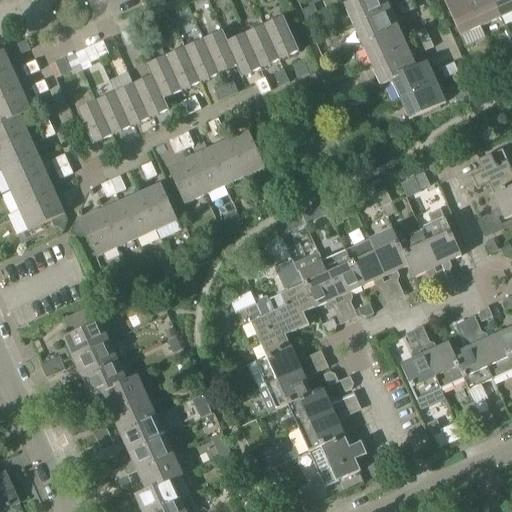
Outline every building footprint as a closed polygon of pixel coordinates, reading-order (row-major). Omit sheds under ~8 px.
[(359,0),(355,2),(354,1),(343,6),(353,27),(389,10),(384,0),(359,0)] [(460,38),(461,37),(466,49),(486,40),(481,28),(467,0),(446,0),(443,1),(460,38)] [(467,0),(481,28),(500,20),(491,0),(467,0)] [(511,14),(511,0),(491,0),(500,20),(511,14)] [(403,16),(416,11),(412,1),(399,7),(403,16)] [(389,10),(353,27),(362,47),(398,30),(389,10)] [(263,28),(279,62),(299,53),(283,19),(263,28)] [(245,36),(260,71),(279,62),(263,28),(245,36)] [(398,30),(362,47),(370,66),(407,50),(398,30)] [(416,45),(429,40),(425,30),(412,36),(416,45)] [(130,31),(121,35),(127,48),(136,43),(130,31)] [(226,44),(227,44),(222,33),(203,42),(218,77),(236,69),(237,68),(226,44)] [(237,68),(236,69),(241,79),(260,71),(245,36),(227,44),(226,44),(237,68)] [(429,40),(416,45),(420,55),(433,49),(429,40)] [(30,52),(25,42),(12,48),(17,58),(30,52)] [(218,77),(203,42),(184,50),(200,85),(218,77)] [(93,47),(99,60),(108,56),(103,43),(93,47)] [(99,60),(93,47),(84,52),(90,64),(99,60)] [(200,85),(184,50),(165,59),(181,93),(200,85)] [(407,50),(370,66),(380,87),(391,82),(391,81),(416,69),(416,68),(407,50)] [(0,77),(12,72),(4,53),(0,54),(0,77)] [(151,78),(152,78),(163,102),(164,101),(181,93),(165,59),(146,67),(151,78)] [(55,65),(60,78),(70,74),(64,61),(55,65)] [(480,73),(474,61),(465,65),(470,77),(480,73)] [(39,72),(35,63),(22,69),(26,78),(39,72)] [(299,80),(308,75),(303,63),(293,68),(299,80)] [(400,100),(436,84),(427,63),(416,68),(416,69),(391,81),(391,82),(400,100)] [(458,75),(454,66),(441,71),(445,81),(458,75)] [(0,100),(21,91),(12,72),(0,77),(0,100)] [(279,89),(289,84),(283,72),(274,77),(279,89)] [(133,86),(149,121),(169,112),(164,101),(163,102),(152,78),(151,78),(133,86)] [(255,85),(261,97),(270,93),(265,81),(255,85)] [(223,86),(228,98),(238,94),(232,82),(223,86)] [(49,93),(44,83),(31,89),(36,99),(49,93)] [(436,84),(400,100),(409,121),(445,105),(436,84)] [(115,95),(130,130),(149,121),(133,86),(115,95)] [(228,98),(223,86),(213,91),(219,103),(228,98)] [(352,97),(348,87),(337,92),(342,101),(352,97)] [(31,113),(21,91),(0,100),(0,124),(19,116),(20,118),(31,113)] [(454,98),(458,108),(470,102),(466,93),(454,98)] [(130,130),(115,95),(96,103),(112,138),(130,130)] [(186,103),(191,115),(201,111),(195,98),(186,103)] [(112,138),(96,103),(76,112),(92,147),(112,138)] [(191,115),(186,103),(176,107),(182,119),(191,115)] [(229,117),(235,129),(244,124),(239,112),(229,117)] [(0,124),(0,149),(28,136),(20,118),(19,116),(0,124)] [(37,132),(50,126),(46,117),(33,123),(37,132)] [(370,131),(365,121),(353,126),(358,137),(370,131)] [(218,122),(208,126),(214,138),(223,134),(218,122)] [(50,126),(37,132),(41,141),(54,136),(50,126)] [(228,143),(244,179),(265,170),(248,133),(228,143)] [(179,139),(184,151),(193,147),(188,135),(179,139)] [(37,156),(28,136),(0,149),(0,170),(1,173),(37,156)] [(184,151),(179,139),(169,144),(174,156),(184,151)] [(208,152),(224,188),(244,179),(228,143),(208,152)] [(188,160),(205,197),(224,188),(208,152),(188,160)] [(511,190),(511,174),(502,152),(478,163),(483,174),(472,179),(478,192),(489,186),(494,197),(492,197),(493,199),(511,190)] [(37,156),(1,173),(10,193),(46,176),(37,156)] [(68,166),(64,157),(51,163),(56,172),(68,166)] [(205,197),(188,160),(167,170),(184,206),(205,197)] [(151,165),(141,169),(147,181),(156,177),(151,165)] [(60,181),(73,176),(68,166),(56,172),(60,181)] [(423,175),(414,179),(419,192),(429,188),(423,175)] [(46,176),(10,193),(19,213),(56,196),(46,176)] [(110,183),(116,195),(125,191),(119,179),(110,183)] [(116,195),(110,183),(101,188),(106,200),(116,195)] [(372,184),(362,189),(368,202),(377,198),(377,196),(376,196),(372,184)] [(139,195),(156,232),(177,223),(160,186),(139,195)] [(511,190),(493,199),(504,222),(511,218),(511,190)] [(377,198),(382,209),(392,205),(386,192),(385,192),(377,196),(377,198)] [(120,204),(137,241),(156,232),(139,195),(120,204)] [(56,196),(19,213),(28,233),(50,223),(52,228),(63,232),(67,222),(56,196)] [(333,202),(324,206),(330,219),(339,215),(333,202)] [(100,213),(117,250),(137,241),(120,204),(100,213)] [(302,217),(305,225),(314,221),(311,212),(311,213),(306,215),(302,217)] [(422,234),(438,268),(461,258),(440,212),(428,218),(431,225),(421,230),(422,234)] [(74,225),(71,235),(81,239),(86,236),(96,259),(117,250),(100,213),(74,225)] [(228,232),(225,225),(218,228),(221,235),(222,234),(228,232)] [(422,234),(399,244),(411,267),(409,267),(415,279),(438,268),(422,234),(421,230),(422,234)] [(393,233),(370,243),(386,278),(409,267),(411,267),(399,244),(393,233)] [(266,246),(268,252),(271,250),(273,255),(275,254),(276,257),(278,256),(279,259),(284,257),(285,259),(290,257),(282,239),(281,239),(266,245),(266,246)] [(493,242),(487,244),(486,250),(489,257),(498,253),(493,242)] [(386,278),(370,243),(345,254),(361,289),(386,278)] [(503,259),(509,261),(511,259),(511,249),(511,247),(500,252),(503,259)] [(319,254),(294,265),(304,287),(315,310),(339,299),(323,264),(319,254)] [(361,289),(345,254),(323,264),(339,299),(361,289)] [(253,295),(252,296),(263,320),(275,314),(282,327),(295,321),(299,332),(308,328),(303,315),(315,310),(304,287),(269,302),(264,290),(263,291),(253,295)] [(230,304),(235,316),(246,311),(252,324),(250,324),(251,325),(247,327),(252,338),(256,336),(266,359),(266,360),(290,349),(286,338),(299,332),(295,321),(282,327),(275,314),(263,320),(252,296),(251,294),(230,304)] [(511,299),(504,302),(503,308),(505,313),(511,309),(511,299)] [(358,312),(361,318),(366,319),(373,316),(369,307),(358,312)] [(219,309),(218,309),(217,309),(216,310),(215,311),(214,312),(214,313),(213,314),(213,315),(213,316),(214,318),(214,319),(215,320),(216,321),(217,321),(218,322),(219,322),(220,322),(221,322),(222,322),(223,321),(224,320),(225,320),(226,319),(226,318),(227,316),(227,315),(227,314),(226,313),(226,312),(225,311),(224,310),(223,309),(222,309),(221,309),(220,308),(219,309)] [(479,318),(482,324),(493,319),(488,309),(481,312),(479,318)] [(73,360),(109,344),(100,323),(93,326),(87,313),(62,324),(68,338),(64,340),(73,360)] [(333,321),(323,326),(328,337),(335,334),(337,328),(333,321)] [(167,341),(175,338),(172,330),(164,334),(167,341)] [(511,331),(501,337),(511,361),(511,331)] [(511,372),(511,361),(501,337),(478,347),(493,381),(511,372)] [(173,356),(182,352),(175,339),(167,343),(173,356)] [(109,344),(73,360),(82,380),(118,364),(109,344)] [(449,345),(425,356),(441,390),(464,380),(455,358),(449,345)] [(478,347),(455,358),(464,380),(469,392),(493,381),(478,347)] [(266,359),(254,364),(265,388),(301,372),(290,349),(266,360),(266,359)] [(441,390),(425,356),(401,367),(416,401),(421,411),(445,400),(441,390)] [(50,364),(55,376),(65,372),(59,360),(50,364)] [(118,364),(82,380),(91,401),(102,396),(101,395),(127,383),(126,382),(118,364)] [(301,372),(265,388),(258,391),(269,416),(276,413),(288,408),(312,397),(301,372)] [(339,384),(335,377),(329,375),(324,378),(329,389),(339,384)] [(231,376),(218,381),(222,391),(235,386),(231,376)] [(127,383),(101,395),(102,396),(110,414),(147,398),(137,377),(126,382),(127,383)] [(345,395),(351,392),(353,386),(350,379),(340,384),(345,395)] [(312,397),(288,408),(298,431),(335,415),(324,392),(312,397)] [(192,402),(200,420),(211,415),(203,397),(192,402)] [(147,398),(110,414),(119,434),(156,418),(147,398)] [(77,399),(67,403),(73,416),(82,411),(77,399)] [(73,416),(67,403),(58,407),(64,420),(73,416)] [(471,422),(480,418),(480,416),(475,405),(466,410),(471,422)] [(480,418),(485,429),(495,425),(489,412),(480,416),(480,418)] [(240,429),(247,426),(242,414),(235,418),(234,418),(239,430),(240,429)] [(335,415),(298,431),(309,455),(344,440),(346,439),(335,415)] [(156,418),(119,434),(128,454),(165,437),(156,418)] [(432,439),(442,435),(437,423),(426,428),(432,439)] [(97,444),(110,438),(106,429),(93,435),(97,444)] [(247,445),(247,446),(249,449),(250,452),(257,449),(266,445),(261,433),(252,437),(245,440),(244,440),(247,445)] [(137,474),(173,457),(165,437),(128,454),(137,473),(137,474)] [(110,438),(97,444),(101,453),(114,448),(110,438)] [(344,440),(309,455),(319,477),(331,471),(337,484),(360,473),(355,462),(366,457),(361,445),(349,450),(344,440)] [(145,492),(146,493),(171,482),(172,482),(183,477),(173,457),(137,474),(145,492)] [(281,457),(269,462),(273,472),(286,467),(281,457)] [(115,485),(127,479),(123,470),(111,475),(115,485)] [(5,476),(0,478),(0,511),(2,511),(19,505),(5,476)] [(171,482),(146,493),(145,492),(134,497),(140,511),(156,511),(180,501),(191,496),(183,477),(172,482),(171,482)] [(127,479),(115,485),(118,494),(131,488),(127,479)] [(311,493),(300,498),(304,508),(316,503),(311,493)] [(285,509),(295,504),(290,495),(281,499),(285,509)] [(185,511),(180,501),(156,511),(185,511)]
